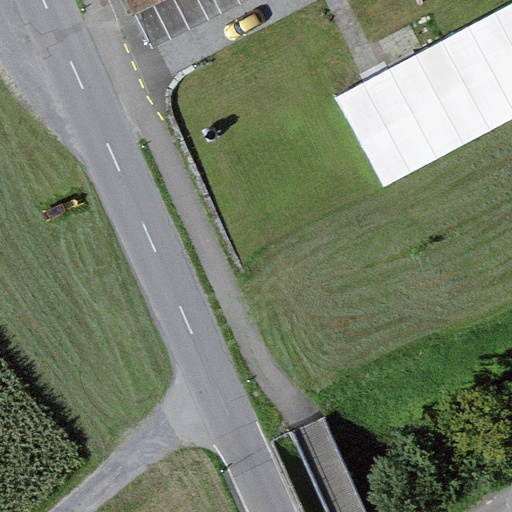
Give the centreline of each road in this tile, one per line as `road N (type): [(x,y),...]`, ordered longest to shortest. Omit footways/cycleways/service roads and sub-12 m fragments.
road 1 (tertiary): [(50,0),(272,511)]
road 2 (track): [(220,395),(74,511)]
